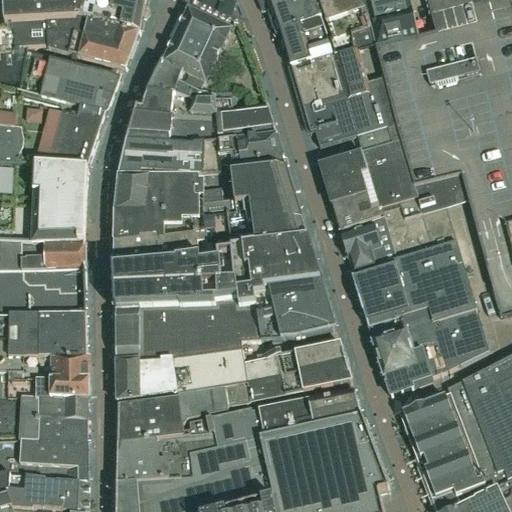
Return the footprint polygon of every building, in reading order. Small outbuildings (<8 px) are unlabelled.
[(4,0),(7,28),(0,28),(0,91),(23,97),(29,56),(28,55),(29,50),(49,49),(49,52),(126,71),(140,35),(147,0),(4,0)] [(327,40),(328,39),(315,0),(264,0),(268,12),(273,10),(282,36),(304,111),(344,99),(327,40)] [(317,0),(333,43),(338,59),(377,49),(363,0),(317,0)] [(366,0),(378,48),(419,39),(410,0),(366,0)] [(419,39),(378,48),(377,49),(398,128),(403,144),(417,189),(439,183),(451,180),(463,177),(471,204),(502,319),(511,316),(511,0),(427,0),(436,35),(419,39)] [(188,12),(163,65),(178,73),(174,85),(200,97),(200,99),(201,99),(232,32),(188,12)] [(119,81),(53,65),(54,61),(48,60),(47,62),(29,56),(23,97),(46,105),(107,119),(119,81)] [(178,73),(163,65),(149,95),(176,98),(195,105),(194,108),(191,117),(208,118),(217,119),(219,140),(224,140),(223,132),(221,118),(221,116),(230,116),(235,115),(233,102),(197,107),(201,99),(200,99),(200,97),(174,85),(178,73)] [(92,162),(100,138),(107,119),(46,105),(23,97),(0,91),(0,132),(48,138),(39,170),(88,172),(89,172),(93,162),(92,162)] [(208,140),(208,118),(191,117),(194,108),(195,105),(176,98),(149,95),(143,112),(138,111),(128,144),(171,148),(172,132),(172,125),(178,126),(178,139),(208,140)] [(237,115),(235,115),(230,116),(221,116),(221,118),(223,132),(231,131),(231,121),(236,120),(238,128),(235,128),(236,133),(228,134),(229,140),(240,138),(240,139),(274,134),(268,111),(237,115)] [(39,170),(48,138),(0,132),(0,168),(32,168),(33,169),(39,170)] [(276,137),(219,144),(223,176),(231,175),(286,168),(284,162),(276,137)] [(223,178),(223,176),(219,144),(195,148),(194,150),(171,148),(128,144),(121,179),(120,179),(120,180),(200,180),(223,178)] [(417,189),(403,144),(363,156),(321,168),(333,207),(335,207),(396,189),(405,220),(423,214),(431,212),(432,216),(448,212),(448,211),(447,211),(439,183),(417,189)] [(33,169),(32,168),(0,168),(0,247),(1,248),(1,238),(13,238),(12,248),(35,249),(86,247),(86,230),(88,172),(39,170),(33,169)] [(286,171),(286,168),(231,175),(235,204),(200,208),(200,224),(228,221),(233,252),(307,242),(286,171)] [(235,204),(231,175),(223,176),(223,178),(200,180),(120,180),(117,215),(115,245),(169,242),(201,237),(200,224),(200,208),(235,204)] [(463,177),(451,180),(459,207),(471,204),(463,177)] [(459,207),(451,180),(439,183),(447,211),(448,211),(459,207)] [(396,189),(335,207),(343,235),(386,221),(399,264),(434,254),(427,230),(424,219),(432,216),(431,212),(423,214),(405,220),(396,189)] [(427,230),(452,223),(448,212),(424,219),(427,230)] [(234,256),(233,252),(228,221),(200,224),(201,237),(169,242),(115,245),(115,269),(169,265),(169,266),(207,262),(206,260),(234,256)] [(434,254),(459,247),(452,223),(427,230),(434,254)] [(350,261),(355,278),(396,265),(392,254),(384,256),(375,229),(342,239),(349,261),(350,261)] [(324,286),(317,266),(309,242),(307,242),(233,252),(234,256),(236,276),(239,302),(256,299),(267,298),(303,290),(324,286)] [(86,273),(86,247),(35,249),(12,248),(1,248),(0,247),(0,277),(9,276),(86,273)] [(490,350),(459,247),(434,254),(399,264),(396,265),(355,278),(359,290),(395,280),(401,299),(363,310),(369,331),(370,331),(375,347),(374,347),(385,381),(392,400),(419,390),(433,385),(431,380),(491,354),(490,350)] [(239,302),(236,276),(234,256),(206,260),(207,262),(169,266),(169,265),(115,269),(118,314),(182,310),(216,306),(239,302)] [(87,319),(86,273),(9,276),(0,277),(0,320),(12,319),(87,319)] [(395,280),(359,290),(357,291),(363,310),(401,299),(395,280)] [(337,332),(324,286),(303,290),(267,298),(256,299),(262,344),(297,342),(337,332)] [(262,344),(256,299),(239,302),(216,306),(182,310),(118,314),(118,366),(176,362),(243,352),(243,345),(262,344)] [(88,360),(87,319),(12,319),(0,320),(0,362),(29,362),(54,360),(88,360)] [(354,386),(347,364),(341,346),(245,366),(248,386),(252,406),(303,396),(304,395),(305,395),(354,386)] [(248,386),(245,366),(243,352),(176,362),(118,366),(119,405),(179,396),(180,397),(248,386)] [(91,360),(88,360),(54,360),(29,362),(0,362),(0,377),(15,377),(15,385),(91,385),(91,360)] [(511,511),(511,360),(464,386),(482,436),(498,478),(505,476),(508,485),(498,490),(497,493),(505,511),(511,511)] [(91,405),(91,385),(15,385),(15,377),(0,377),(0,404),(89,405),(91,405)] [(228,410),(252,406),(248,386),(180,397),(181,403),(121,411),(121,448),(185,441),(184,435),(184,429),(189,422),(229,413),(228,410)] [(498,478),(482,436),(464,386),(449,393),(452,399),(401,418),(436,510),(436,511),(447,511),(461,507),(459,500),(468,497),(468,498),(493,489),(492,488),(496,486),(498,490),(508,485),(505,476),(498,478)] [(355,396),(303,406),(260,414),(265,440),(363,418),(355,396)] [(89,486),(89,405),(0,404),(0,480),(7,479),(10,479),(89,486)] [(265,440),(260,414),(260,413),(253,415),(253,412),(213,421),(219,451),(265,440)] [(390,493),(363,418),(265,440),(219,451),(192,458),(194,482),(119,488),(118,511),(236,511),(275,502),(276,511),(382,511),(379,496),(390,493)] [(194,482),(192,458),(219,451),(213,421),(191,427),(192,433),(184,435),(185,441),(121,448),(119,488),(194,482)] [(0,498),(9,496),(8,494),(10,479),(7,479),(0,480),(0,498)] [(90,511),(91,486),(89,486),(10,479),(8,494),(9,496),(14,511),(90,511)] [(505,511),(497,493),(478,501),(478,503),(458,511),(505,511)] [(14,511),(9,496),(0,498),(0,511),(14,511)] [(276,511),(275,502),(236,511),(276,511)]
